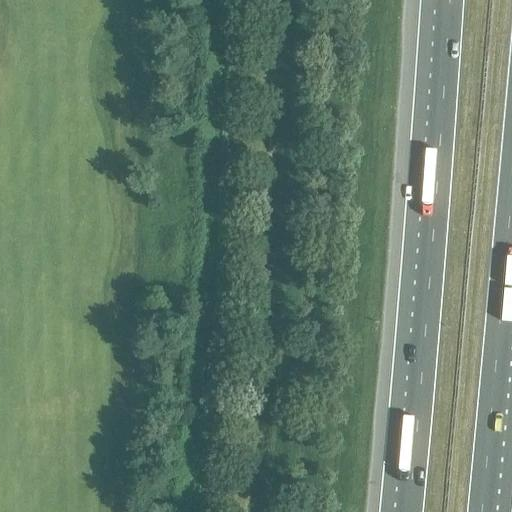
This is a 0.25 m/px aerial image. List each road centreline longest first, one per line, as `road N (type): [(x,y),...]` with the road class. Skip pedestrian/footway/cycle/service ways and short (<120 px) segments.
road 1 (motorway): [(450,0),(409,511)]
road 2 (motorway): [(482,511),(511,213)]
